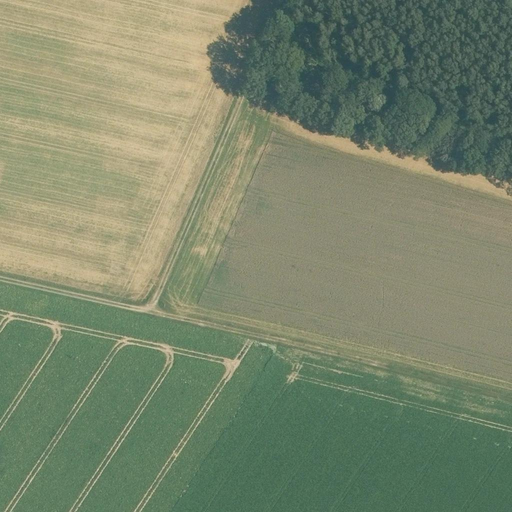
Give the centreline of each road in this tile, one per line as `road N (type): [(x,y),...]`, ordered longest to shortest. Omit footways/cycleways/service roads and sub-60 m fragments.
road 1 (track): [(511,397),(155,312)]
road 2 (track): [(155,312),(283,0)]
road 3 (track): [(155,312),(0,279)]
